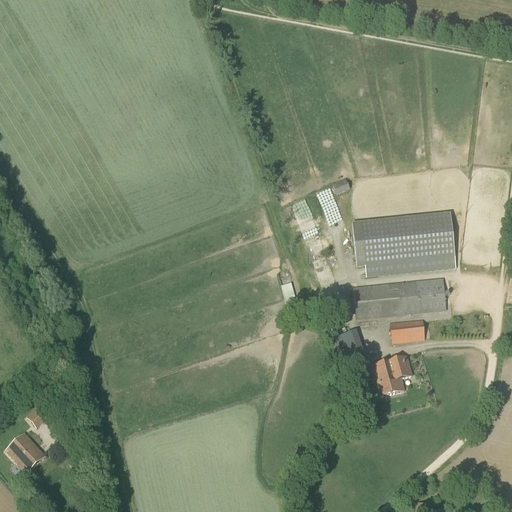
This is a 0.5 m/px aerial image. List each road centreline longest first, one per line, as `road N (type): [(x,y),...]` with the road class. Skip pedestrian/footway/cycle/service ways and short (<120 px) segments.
road 1 (track): [(386,511),(464,440),(485,408),(511,222)]
road 2 (track): [(511,57),(294,18),(246,0)]
